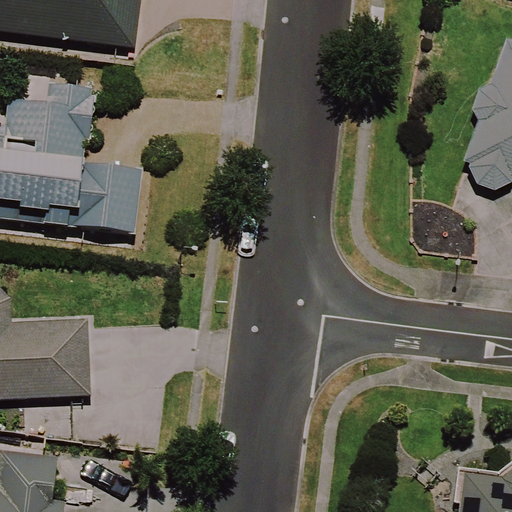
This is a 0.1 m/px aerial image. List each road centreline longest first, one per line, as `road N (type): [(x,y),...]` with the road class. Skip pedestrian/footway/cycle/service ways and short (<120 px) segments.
road 1 (residential): [(304,0),(275,309)]
road 2 (residential): [(275,309),(511,338)]
road 3 (residential): [(275,309),(251,511)]
